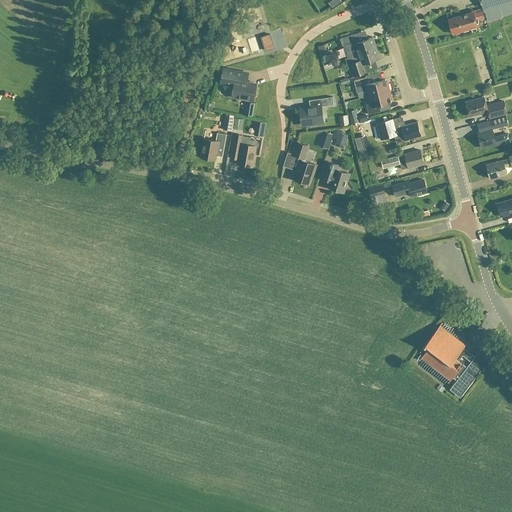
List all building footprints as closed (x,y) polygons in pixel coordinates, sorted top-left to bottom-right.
[(338,0),(337,0),(332,3),(338,17),(345,14),(338,0)] [(459,34),(460,32),(477,27),(476,21),(483,19),(483,18),(485,17),(486,22),(511,14),(511,0),(479,0),(483,10),(448,20),(452,35),(455,34),(456,35),(459,34)] [(500,39),(508,36),(506,30),(498,33),(500,39)] [(353,35),(340,39),(342,46),(343,45),(348,58),(350,57),(352,56),(357,55),(376,48),(372,38),(368,39),(356,43),(353,35)] [(249,40),(253,55),(265,52),(261,37),(249,40)] [(352,63),(349,65),(351,71),(353,77),(366,73),(363,64),(380,59),(376,48),(357,55),(352,56),(350,57),(352,63)] [(223,70),(220,84),(234,87),(232,97),(253,101),(256,85),(246,84),(248,74),(237,72),(223,70)] [(367,97),(389,91),(387,82),(385,82),(385,80),(367,85),(366,79),(353,82),(356,94),(366,91),(367,97)] [(391,101),(389,91),(367,97),(369,105),(365,106),(368,115),(380,112),(379,106),(391,103),(390,101),(391,101)] [(323,123),(320,108),(333,106),(332,98),(308,101),(309,109),(300,110),(302,126),(323,123)] [(468,117),(487,112),(488,119),(507,114),(504,102),(486,106),(484,98),(465,103),(468,117)] [(224,118),(222,131),(231,133),(233,120),(224,118)] [(506,118),(494,121),(489,122),(491,130),(508,125),(506,118)] [(417,123),(401,127),(401,128),(395,130),(393,120),(376,125),(381,140),(397,135),(403,133),(405,141),(420,137),(417,123)] [(252,132),(253,123),(241,121),(240,130),(245,131),(246,126),(247,126),(247,131),(252,132)] [(508,135),(494,139),(491,131),(477,135),(482,149),(496,145),(496,146),(510,142),(508,135)] [(223,148),(225,135),(216,134),(214,142),(203,139),(199,158),(214,161),(217,147),(223,148)] [(347,137),(338,134),(334,147),(343,150),(347,137)] [(252,168),(254,156),(258,156),(261,140),(241,137),(241,136),(234,135),(232,148),(239,149),(236,165),(252,168)] [(359,159),(370,156),(365,136),(354,139),(359,159)] [(316,166),(303,162),(308,147),(297,143),(292,156),(300,158),(293,180),(308,185),(312,174),(313,175),(316,166)] [(408,169),(423,165),(420,151),(387,160),(386,156),(380,158),(383,169),(400,165),(401,170),(408,168),(408,169)] [(490,179),(507,175),(505,167),(509,166),(511,165),(511,166),(511,156),(510,157),(510,160),(507,161),(504,162),(503,161),(487,166),(490,179)] [(343,193),(349,174),(337,170),(338,166),(327,162),(322,176),(329,178),(330,181),(328,188),(343,193)] [(426,193),(423,181),(407,185),(407,183),(392,187),(394,197),(409,193),(410,197),(426,193)] [(384,195),(382,186),(368,189),(371,199),(384,195)] [(511,199),(497,205),(500,217),(510,214),(510,216),(511,215),(511,199)] [(373,212),(374,206),(365,203),(363,209),(373,212)] [(441,324),(420,351),(421,352),(422,350),(425,352),(418,361),(421,359),(449,380),(447,383),(448,383),(451,379),(455,382),(453,384),(449,388),(460,397),(464,392),(485,365),(486,362),(486,360),(485,358),(482,357),(481,356),(478,361),(474,358),(462,349),(466,344),(466,343),(463,346),(439,327),(441,324)]
